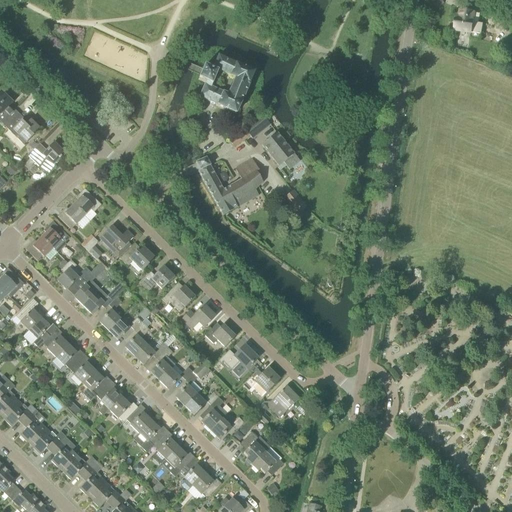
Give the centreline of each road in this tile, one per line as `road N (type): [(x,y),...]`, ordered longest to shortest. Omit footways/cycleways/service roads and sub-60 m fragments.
road 1 (residential): [(262,511),(257,495),(6,244)]
road 2 (residential): [(362,365),(415,0)]
road 3 (residential): [(337,376),(320,384),(298,375),(82,166)]
road 4 (residential): [(337,376),(100,146)]
road 5 (residential): [(100,146),(0,48)]
road 6 (unclassified): [(472,511),(386,427)]
